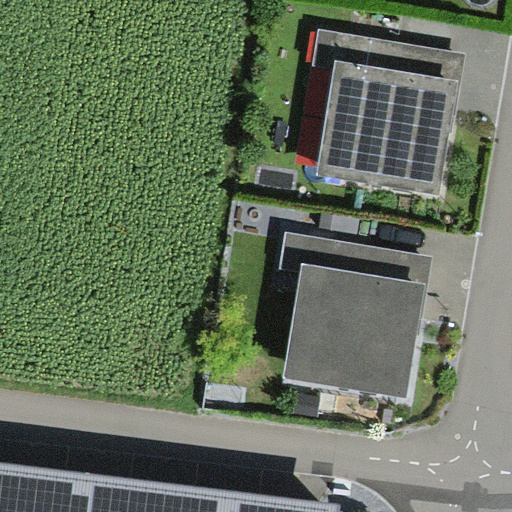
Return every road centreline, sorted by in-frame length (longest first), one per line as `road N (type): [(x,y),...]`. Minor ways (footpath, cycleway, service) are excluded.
road 1 (unclassified): [(465,469),(0,408)]
road 2 (residential): [(511,203),(465,469)]
